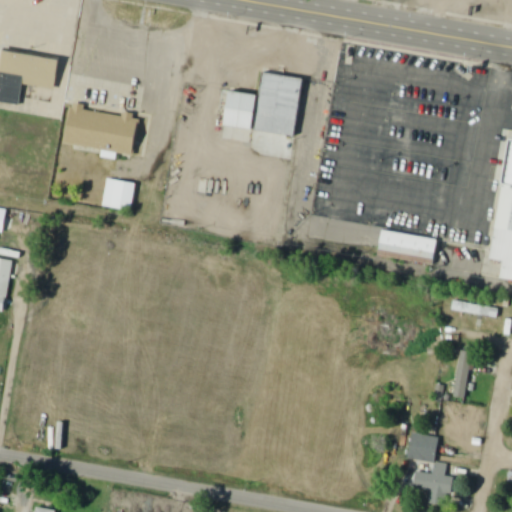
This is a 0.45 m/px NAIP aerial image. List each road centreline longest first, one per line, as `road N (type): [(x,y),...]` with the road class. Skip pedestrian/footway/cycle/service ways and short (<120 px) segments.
road 1 (residential): [(330,511),(0,453)]
road 2 (secondary): [(511,47),(236,0)]
road 3 (residential): [(511,353),(481,511)]
